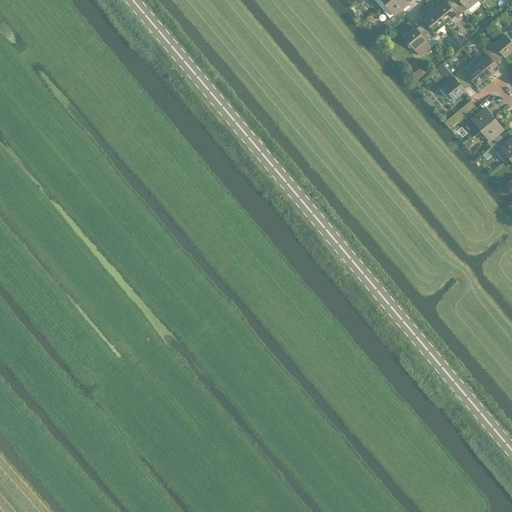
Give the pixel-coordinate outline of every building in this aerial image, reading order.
[(390,0),(381,8),(390,18),(388,19),(393,24),(403,15),(399,10),(407,4),(403,0),(390,0)] [(454,0),(453,2),(462,13),(468,9),(466,6),(473,0),(454,0)] [(434,10),(445,24),(455,15),(457,18),(462,13),(453,2),(448,6),(444,1),(434,10)] [(427,24),(422,28),(435,44),(436,43),(432,38),(437,35),(435,32),(445,24),(434,10),(423,19),(427,24)] [(403,36),(414,49),(420,56),(435,44),(422,28),(418,31),(414,27),(403,36)] [(487,45),(496,56),(501,52),(505,57),(511,50),(511,43),(504,35),(494,43),(492,41),(487,45)] [(474,60),(487,77),(498,68),(492,60),(496,56),(487,45),(482,49),(486,55),(483,58),(480,55),(474,60)] [(461,86),(466,82),(456,71),(447,60),(437,68),(449,82),(440,89),(447,98),(450,95),(454,100),(465,90),(461,86)] [(456,71),(466,82),(470,78),(476,86),(487,77),(474,60),(464,69),(462,67),(456,71)] [(494,118),(485,107),(480,111),(477,107),(466,116),(464,118),(477,133),(481,129),(494,118)] [(487,141),(491,147),(502,137),(498,132),(503,128),(494,118),(481,129),(489,139),(487,141)] [(511,156),(511,154),(511,136),(506,142),(502,137),(491,147),(504,162),(511,156)]
